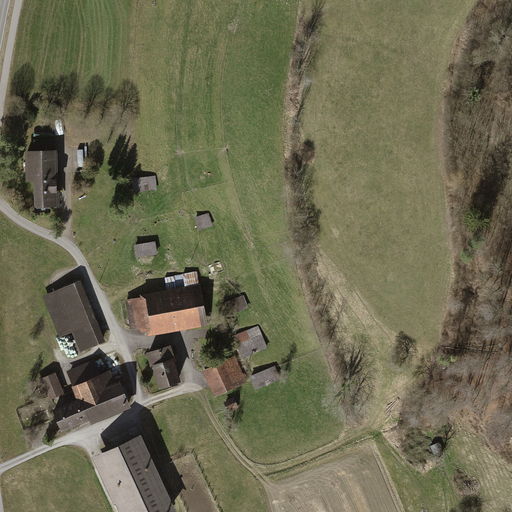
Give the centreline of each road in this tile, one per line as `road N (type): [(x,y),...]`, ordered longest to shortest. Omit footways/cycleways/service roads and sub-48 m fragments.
road 1 (residential): [(0,203),(74,247),(119,329),(142,404),(0,469)]
road 2 (track): [(142,404),(202,390),(230,447),(257,468),(286,472),(391,423)]
